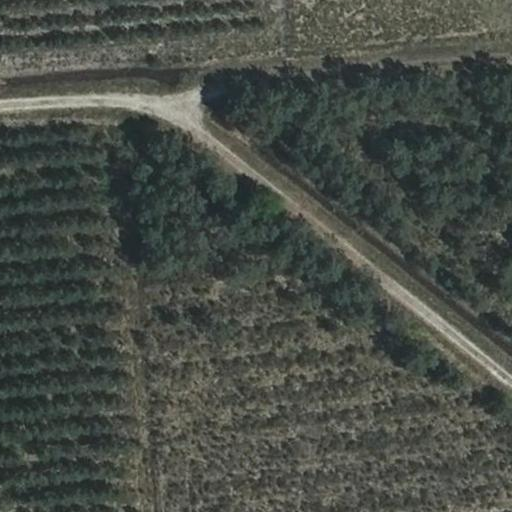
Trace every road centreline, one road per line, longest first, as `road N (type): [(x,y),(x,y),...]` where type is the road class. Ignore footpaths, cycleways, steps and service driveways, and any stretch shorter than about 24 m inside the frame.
road 1 (track): [(0,110),(137,99),(201,132),(511,382)]
road 2 (track): [(176,119),(208,87),(511,59)]
